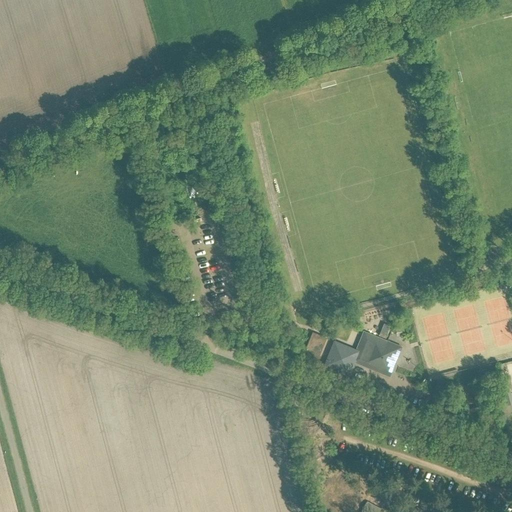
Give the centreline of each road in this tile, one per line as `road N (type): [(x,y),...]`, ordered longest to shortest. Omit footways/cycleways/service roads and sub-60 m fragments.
road 1 (unclassified): [(511,459),(0,269)]
road 2 (track): [(0,158),(415,0)]
